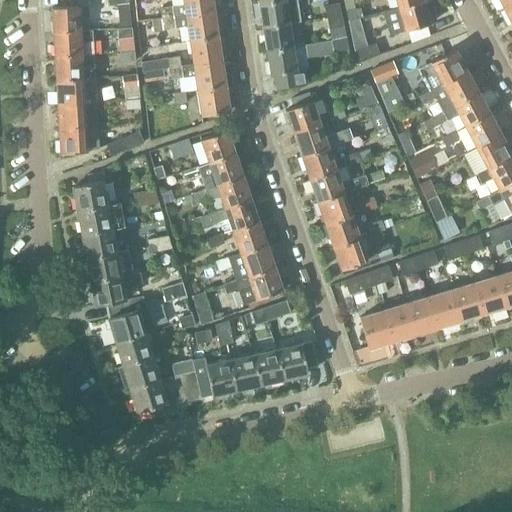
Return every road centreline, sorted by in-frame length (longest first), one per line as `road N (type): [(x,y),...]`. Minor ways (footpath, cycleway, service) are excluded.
road 1 (residential): [(238,0),(255,110),(355,404)]
road 2 (residential): [(14,329),(120,453),(355,404)]
road 3 (residential): [(14,329),(42,285),(29,0)]
road 4 (residential): [(355,404),(511,369)]
